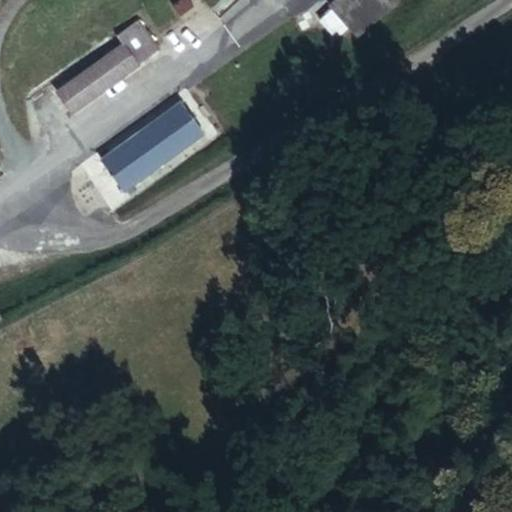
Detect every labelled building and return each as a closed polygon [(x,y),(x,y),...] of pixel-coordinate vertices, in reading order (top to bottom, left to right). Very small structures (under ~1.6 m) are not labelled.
[(344,23),(357,37),(399,0),(330,0),(327,3),(331,9),(344,23)] [(344,23),(331,9),(319,20),(331,34),(344,23)] [(117,35),(121,41),(138,63),(158,48),(138,19),(117,35)] [(54,92),(71,114),(140,65),(138,63),(121,41),(54,92)] [(100,158),(124,192),(205,133),(181,99),(100,158)]
